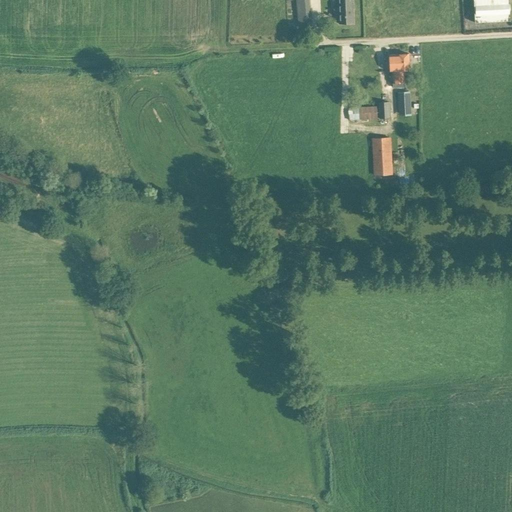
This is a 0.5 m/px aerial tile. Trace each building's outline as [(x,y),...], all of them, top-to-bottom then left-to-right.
[(301,0),(297,0),(299,28),(311,27),(308,0),(301,0)] [(333,0),(334,0),(338,0),(339,7),(334,7),(334,17),(339,16),(339,24),(353,23),(352,0),(333,0)] [(510,11),(509,0),(473,0),(475,22),(511,21),(510,11)] [(410,70),(409,64),(409,54),(389,55),(390,70),(393,70),(393,83),(404,83),(404,70),(410,70)] [(399,109),(410,108),(409,92),(398,93),(399,109)] [(380,118),(390,118),(389,102),(379,102),(380,118)] [(349,120),(377,118),(376,106),(348,108),(349,120)] [(392,174),(390,137),(371,138),(373,175),(392,174)]
